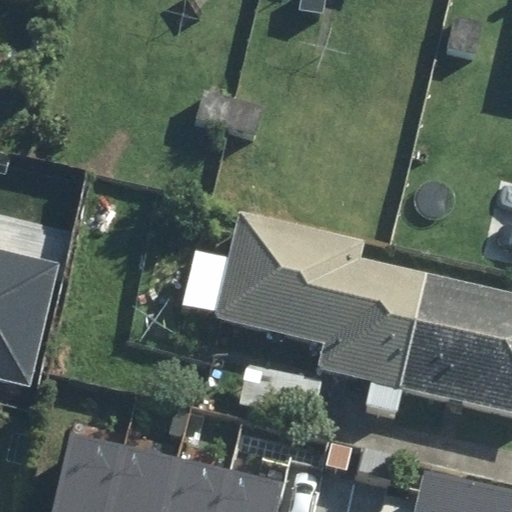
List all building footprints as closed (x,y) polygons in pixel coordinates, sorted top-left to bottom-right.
[(491,34),(444,22),(433,63),(480,75),(491,34)] [(265,113),(190,93),(180,133),(254,153),(265,113)] [(353,257),(228,229),(204,332),(314,357),(307,386),(511,432),(511,314),(349,277),(353,257)] [(54,260),(0,246),(0,377),(23,383),(54,260)] [(243,511),(261,424),(44,381),(17,511),(243,511)] [(511,511),(511,445),(416,423),(394,511),(511,511)] [(272,495),(267,511),(363,511),(368,497),(307,481),(301,503),(272,495)]
